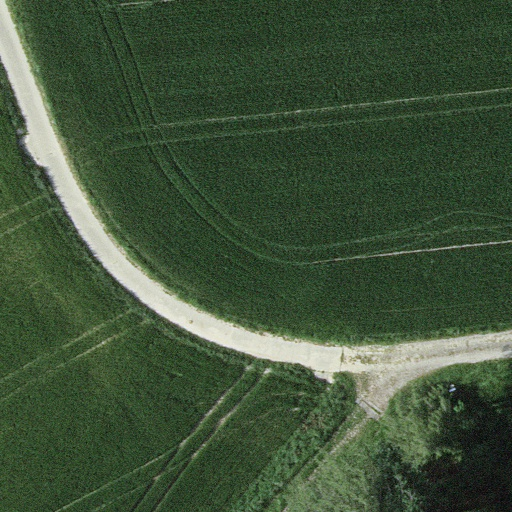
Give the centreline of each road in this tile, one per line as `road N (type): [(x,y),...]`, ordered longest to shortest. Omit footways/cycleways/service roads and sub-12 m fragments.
road 1 (track): [(0,24),(56,174),(170,313),(398,364),(511,350)]
road 2 (track): [(398,364),(295,511)]
